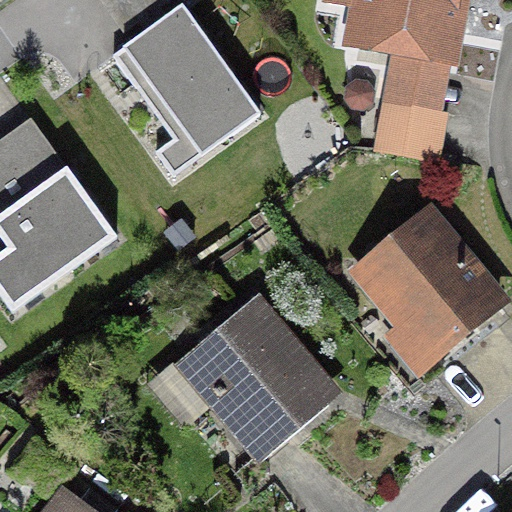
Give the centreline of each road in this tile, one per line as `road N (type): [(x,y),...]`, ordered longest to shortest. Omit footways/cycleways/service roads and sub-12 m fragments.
road 1 (residential): [(511,62),(498,133),(511,204)]
road 2 (residential): [(420,511),(511,430)]
